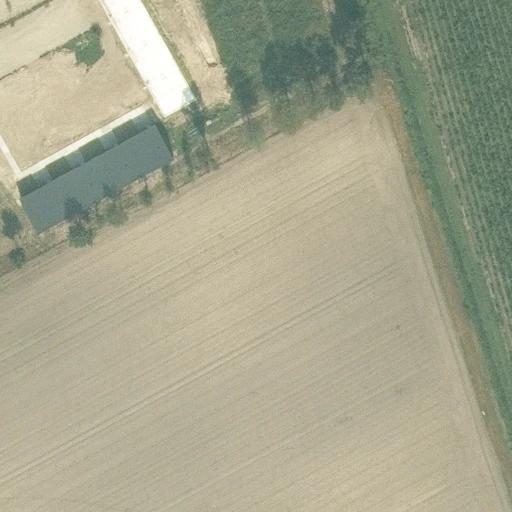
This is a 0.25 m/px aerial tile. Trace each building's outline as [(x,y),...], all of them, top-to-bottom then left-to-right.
[(128,0),(87,0),(97,18),(129,1),(128,0)] [(147,35),(129,1),(97,18),(116,52),(147,35)] [(166,68),(147,35),(116,52),(134,85),(166,68)] [(184,102),(166,68),(134,85),(152,119),(184,102)] [(173,155),(155,123),(121,141),(139,174),(173,155)] [(139,174),(121,141),(87,160),(105,192),(139,174)] [(0,201),(19,192),(1,158),(0,158),(0,201)] [(105,192),(87,160),(54,179),(72,211),(105,192)] [(72,211),(54,179),(20,197),(38,230),(72,211)]
